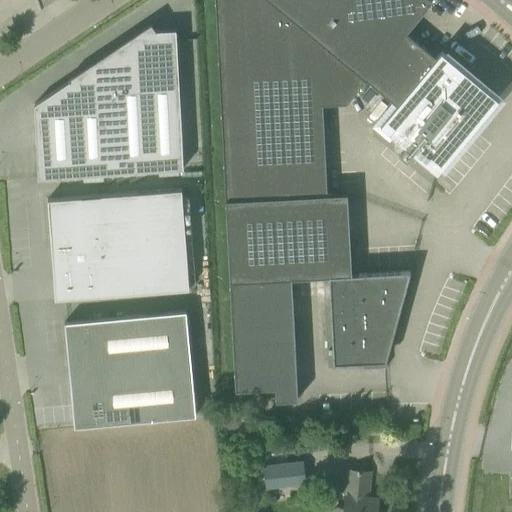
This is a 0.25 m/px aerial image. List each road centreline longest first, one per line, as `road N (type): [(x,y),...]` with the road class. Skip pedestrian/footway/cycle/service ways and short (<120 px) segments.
road 1 (secondary): [(511,267),(468,355),(438,511)]
road 2 (residential): [(0,333),(26,511)]
road 3 (unclassified): [(108,0),(0,74)]
